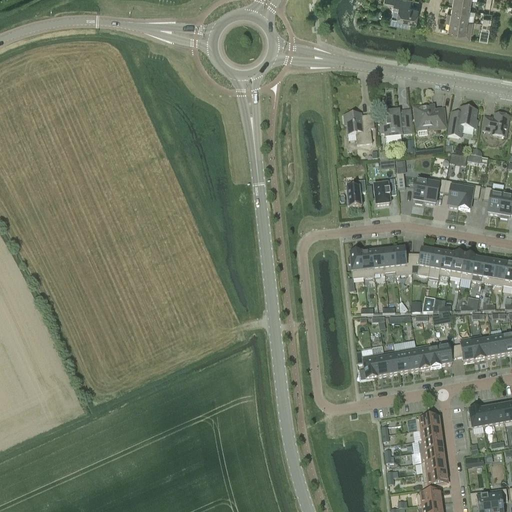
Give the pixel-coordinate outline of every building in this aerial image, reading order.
[(402,0),(383,0),(383,4),(393,6),(393,9),(398,9),(396,19),(391,18),(390,24),(408,27),(409,21),(415,22),(417,8),(405,6),(406,1),(402,0)] [(470,0),(449,0),(449,1),(452,1),(451,8),(468,10),(470,0)] [(468,10),(451,8),(450,14),(447,13),(446,18),(466,21),(468,10)] [(472,22),(466,21),(446,18),(445,22),(449,23),(448,29),(455,30),(454,36),(469,39),(472,22)] [(416,130),(434,128),(434,131),(444,130),(442,113),(433,114),(432,109),(421,110),(421,109),(413,110),(414,112),(416,130)] [(451,118),(447,138),(460,140),(461,135),(462,129),(476,132),(477,123),(474,123),(476,114),(459,111),(458,120),(451,118)] [(383,126),(379,126),(380,136),(384,135),(385,140),(385,139),(386,145),(388,147),(399,146),(401,144),(401,138),(413,137),(411,118),(398,119),(397,114),(382,116),(383,126)] [(347,138),(355,137),(356,148),(371,146),(370,132),(374,131),(372,117),(360,118),(360,116),(343,118),(344,129),(346,128),(347,138)] [(482,133),(491,134),(490,138),(505,140),(509,119),(494,117),(493,122),(484,120),(482,133)] [(396,164),(396,174),(405,173),(404,163),(396,164)] [(403,176),(396,177),(398,192),(405,191),(403,176)] [(422,204),(424,205),(427,185),(428,185),(429,180),(417,178),(413,203),(415,203),(415,206),(422,207),(422,204)] [(377,208),(389,206),(389,207),(390,206),(390,205),(389,205),(389,199),(390,199),(389,194),(395,193),(394,181),(382,183),(382,187),(374,188),(373,188),(374,189),(376,207),(375,207),(376,208),(377,208)] [(437,195),(443,196),(445,183),(439,182),(438,187),(428,185),(427,185),(424,205),(435,207),(437,195)] [(364,183),(346,185),(347,191),(346,191),(348,211),(361,209),(360,195),(366,195),(364,183)] [(447,209),(458,210),(459,211),(463,186),(445,183),(443,196),(449,197),(447,209)] [(480,189),(463,186),(459,211),(458,210),(458,211),(469,213),(472,201),(478,202),(480,189)] [(487,216),(499,217),(503,193),(485,190),(483,203),(489,204),(487,216)] [(511,194),(503,193),(499,217),(500,218),(500,220),(507,221),(507,219),(510,219),(511,208),(511,207),(511,194)] [(404,251),(393,252),(395,274),(396,278),(412,277),(412,268),(412,256),(405,256),(404,251)] [(418,269),(417,278),(428,279),(430,271),(429,271),(432,253),(421,251),(420,257),(412,256),(412,268),(418,269)] [(395,274),(393,252),(382,253),(385,276),(395,274)] [(374,277),(385,276),(382,253),(371,254),(374,277)] [(430,271),(428,279),(439,281),(439,277),(439,272),(440,273),(443,255),(432,253),(429,271),(430,271)] [(361,256),(363,280),(374,279),(374,277),(371,254),(361,255),(361,256)] [(352,282),(363,280),(361,256),(361,255),(349,256),(350,260),(348,260),(348,266),(351,266),(352,282)] [(439,277),(450,279),(454,257),(453,257),(443,255),(440,273),(439,272),(439,277)] [(454,257),(450,279),(460,281),(464,258),(453,256),(453,257),(454,257)] [(471,283),(472,278),(475,261),(475,260),(464,258),(460,281),(471,283)] [(472,278),(471,283),(481,285),(482,280),(485,262),(475,261),(472,278)] [(481,285),(492,286),(496,264),(485,262),(482,280),(481,285)] [(496,264),(492,286),(503,288),(507,266),(496,264)] [(511,289),(511,266),(507,266),(503,288),(511,289)] [(420,304),(411,304),(411,315),(421,314),(420,304)] [(481,338),(471,340),(471,345),(474,362),(474,363),(485,361),(485,360),(482,343),(481,338)] [(511,355),(511,338),(502,339),(505,357),(511,355)] [(505,357),(502,339),(492,341),(495,359),(505,357)] [(460,347),(454,348),(456,360),(462,359),(463,364),(474,362),(471,345),(470,340),(459,342),(460,347)] [(495,359),(492,341),(482,343),(485,360),(495,359)] [(447,344),(436,346),(440,368),(441,368),(451,366),(451,361),(456,360),(454,348),(448,349),(447,344)] [(426,348),(430,371),(441,369),(441,368),(440,368),(436,346),(426,348)] [(419,372),(419,373),(430,371),(426,348),(415,350),(419,372)] [(405,352),(409,374),(419,372),(415,350),(405,352)] [(409,374),(405,352),(394,354),(398,376),(409,374)] [(361,354),(356,355),(357,367),(363,366),(364,372),(359,373),(361,383),(377,380),(373,357),(362,359),(361,354)] [(383,355),(387,378),(398,376),(394,354),(383,355)] [(377,380),(387,378),(383,355),(373,357),(377,380)] [(501,408),(504,425),(511,423),(511,408),(511,406),(501,408)] [(504,425),(501,408),(490,410),(493,427),(504,425)] [(493,427),(490,410),(480,412),(480,411),(483,429),(493,427)] [(483,429),(480,411),(468,413),(472,431),(483,429)] [(415,422),(417,434),(419,434),(419,433),(440,431),(438,419),(415,422)] [(420,444),(423,444),(441,441),(440,431),(419,433),(419,434),(419,435),(420,444)] [(420,444),(418,444),(419,455),(442,452),(441,441),(423,444),(420,444)] [(442,452),(419,455),(421,466),(426,465),(444,463),(442,452)] [(421,466),(422,477),(445,474),(444,463),(426,465),(421,466)] [(422,477),(424,488),(447,485),(445,474),(422,477)] [(490,511),(502,511),(501,505),(508,504),(506,491),(488,494),(490,511)] [(440,505),(439,494),(416,497),(417,509),(422,508),(440,505)] [(490,511),(488,494),(470,496),(471,509),(477,508),(477,511),(490,511)]
